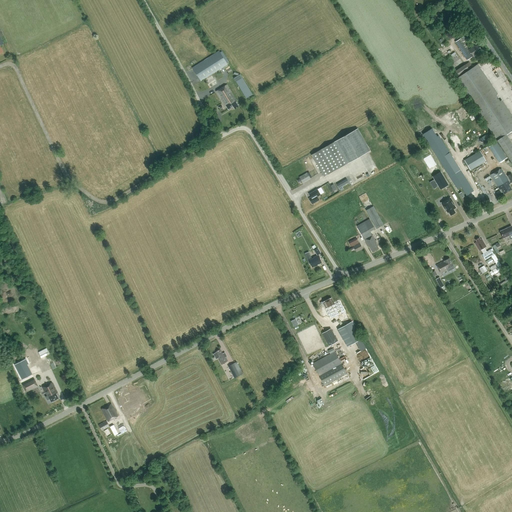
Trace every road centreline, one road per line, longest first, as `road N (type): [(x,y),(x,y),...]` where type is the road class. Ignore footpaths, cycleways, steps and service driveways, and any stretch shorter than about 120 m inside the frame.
road 1 (tertiary): [(0,442),(241,320),(511,203)]
road 2 (track): [(219,137),(101,202),(65,174),(14,66),(0,66)]
road 3 (track): [(161,506),(107,391)]
